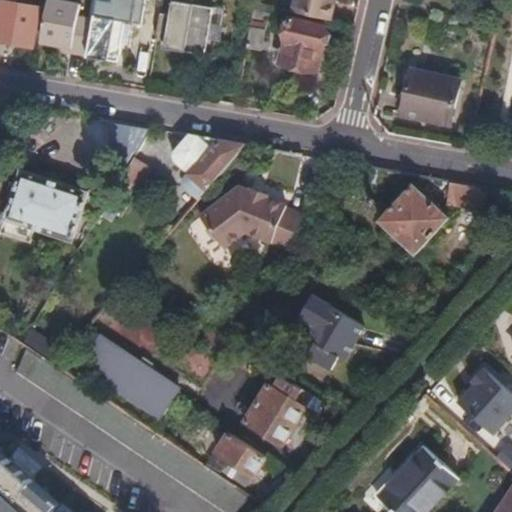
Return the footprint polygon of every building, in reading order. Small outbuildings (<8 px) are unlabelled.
[(0,40),(32,47),(40,8),(14,3),(14,0),(0,0),(2,1),(0,12),(0,40)] [(88,55),(95,20),(79,17),(82,4),(61,0),(49,0),(41,42),(62,46),(72,48),(71,52),(88,55)] [(119,62),(127,22),(124,22),(127,0),(98,0),(95,20),(88,55),(88,56),(119,62)] [(216,57),(225,10),(193,4),(193,0),(181,0),(181,1),(174,0),(173,7),(164,5),(158,40),(167,42),(166,49),(216,57)] [(337,6),(331,5),(331,0),(296,0),(294,11),(334,20),(337,6)] [(262,48),(269,5),(254,1),(247,45),(262,48)] [(316,71),(328,27),(291,18),(281,62),(316,71)] [(450,127),(461,80),(412,69),(402,116),(450,127)] [(109,142),(143,150),(148,128),(114,120),(109,142)] [(201,201),(249,146),(192,136),(178,153),(177,157),(178,161),(179,164),(193,177),(190,182),(188,188),(201,201)] [(123,180),(140,153),(111,147),(102,173),(123,180)] [(378,186),(381,169),(351,164),(348,181),(378,186)] [(71,246),(88,196),(22,174),(5,223),(71,246)] [(121,218),(138,190),(124,182),(107,210),(121,218)] [(485,212),(489,188),(454,182),(449,206),(485,212)] [(290,251),(306,215),(290,209),(289,206),(270,198),(270,195),(254,188),(252,191),(240,186),(201,218),(227,249),(247,232),(290,251)] [(444,239),(430,191),(381,206),(396,254),(444,239)] [(141,289),(155,275),(147,268),(134,281),(141,289)] [(365,326),(314,297),(302,317),(316,325),(308,339),(315,343),(307,357),(331,371),(338,359),(341,360),(349,346),(352,347),(365,326)] [(205,375),(214,357),(147,321),(138,339),(205,375)] [(65,352),(37,333),(28,346),(26,347),(53,365),(65,352)] [(99,342),(79,370),(158,424),(178,396),(148,376),(153,368),(143,362),(138,369),(99,342)] [(344,362),(352,347),(349,346),(341,360),(344,362)] [(53,365),(26,347),(20,374),(225,511),(240,511),(252,499),(56,367),(53,365)] [(511,384),(487,361),(445,405),(488,445),(511,419),(511,384)] [(276,391),(271,388),(248,425),(286,447),(310,410),(307,409),(314,398),(283,379),(276,391)] [(325,404),(314,398),(307,409),(310,410),(318,415),(325,404)] [(268,458),(233,436),(220,457),(232,464),(226,474),(247,487),(253,477),(255,479),(268,458)] [(394,511),(431,511),(462,478),(426,446),(396,479),(399,482),(383,501),(394,511)] [(10,459),(0,450),(0,461),(5,466),(10,459)] [(54,511),(56,510),(30,488),(36,482),(10,459),(5,466),(0,461),(0,511),(54,511)] [(383,501),(399,482),(396,479),(379,498),(383,501)] [(511,511),(511,494),(500,511),(511,511)]
